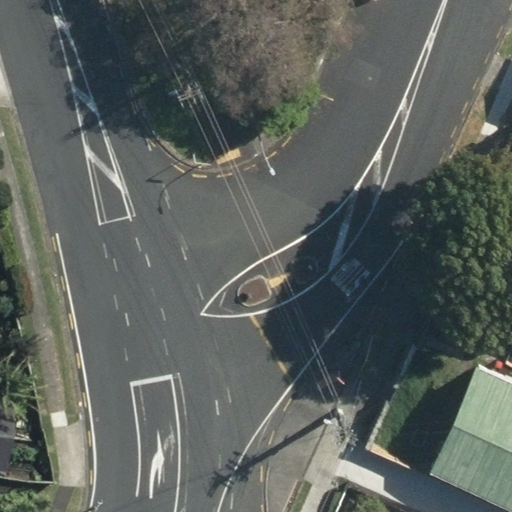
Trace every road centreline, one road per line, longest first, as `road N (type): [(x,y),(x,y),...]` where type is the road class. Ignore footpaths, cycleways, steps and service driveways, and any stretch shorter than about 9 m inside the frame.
road 1 (residential): [(144,331),(284,278),(338,231),(375,178),(437,0)]
road 2 (residential): [(46,0),(144,331)]
road 3 (residential): [(158,511),(159,405),(144,331)]
